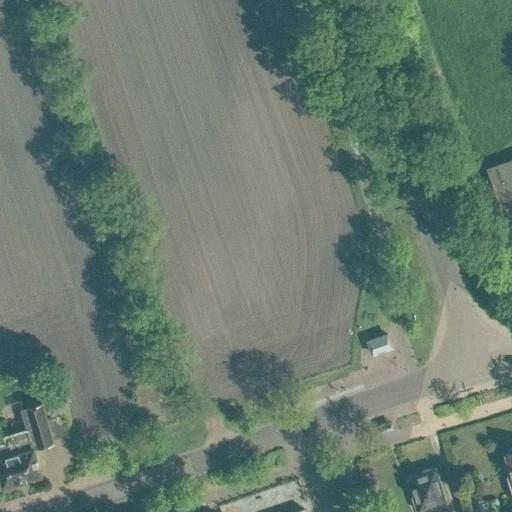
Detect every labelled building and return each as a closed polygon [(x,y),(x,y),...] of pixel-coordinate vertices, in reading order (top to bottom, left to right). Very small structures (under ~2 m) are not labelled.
[(511,154),(485,163),(502,216),(511,212),(511,154)] [(373,335),(378,350),(397,344),(392,329),(373,335)] [(41,395),(54,391),(46,365),(34,369),(41,395)] [(46,417),(42,403),(21,409),(27,429),(6,435),(7,441),(0,442),(0,475),(3,485),(41,474),(34,448),(53,442),(52,438),(66,433),(60,412),(46,417)] [(441,511),(438,501),(445,499),(434,468),(410,476),(415,492),(411,493),(416,508),(422,506),(424,511),(441,511)]
